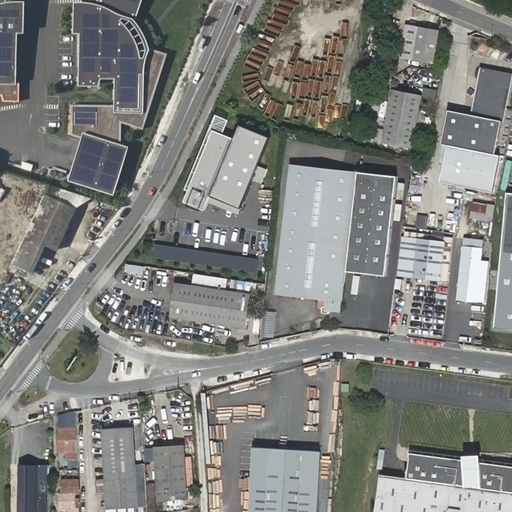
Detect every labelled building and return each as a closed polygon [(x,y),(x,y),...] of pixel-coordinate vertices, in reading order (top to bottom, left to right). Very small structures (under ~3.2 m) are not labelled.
[(132,0),(75,0),(75,9),(70,9),(70,31),(76,31),(75,84),(91,84),(94,76),(112,76),(112,105),(67,104),(67,134),(79,138),(66,179),(109,192),(122,151),(117,149),(117,122),(139,129),(162,52),(141,46),(140,43),(130,48),(119,26),(126,18),(132,0)] [(0,8),(9,7),(17,7),(17,31),(11,31),(10,81),(12,81),(12,33),(19,33),(19,2),(10,1),(3,2),(0,2),(0,8)] [(0,95),(2,102),(17,101),(17,82),(12,81),(10,81),(11,31),(17,31),(17,7),(9,7),(0,8),(0,95)] [(126,18),(119,26),(130,48),(140,43),(126,18)] [(440,30),(406,24),(400,58),(434,64),(440,30)] [(447,108),(441,142),(448,143),(497,153),(503,121),(505,121),(511,84),(511,72),(481,67),(472,112),(447,108)] [(425,88),(423,110),(430,111),(431,102),(435,102),(436,89),(425,88)] [(422,96),(392,91),(382,142),(413,147),(422,96)] [(242,140),(217,129),(186,202),(211,213),(218,197),(247,209),(277,139),(248,127),(242,140)] [(497,153),(448,143),(440,183),(493,194),(502,154),(497,153)] [(399,179),(292,166),(277,296),(327,302),(326,310),(323,310),(322,315),(332,316),(332,313),(342,315),(347,273),(388,278),(399,179)] [(107,199),(109,192),(66,179),(64,185),(107,199)] [(511,192),(507,192),(497,328),(511,328),(511,192)] [(44,246),(55,251),(73,208),(39,194),(10,262),(32,272),(44,246)] [(488,204),(475,202),(474,212),(486,213),(488,204)] [(417,215),(415,228),(425,229),(427,216),(417,215)] [(442,280),(446,243),(446,242),(407,237),(403,276),(442,280)] [(484,239),(464,237),(457,300),(485,304),(490,261),(482,260),(484,239)] [(452,243),(446,243),(442,280),(448,280),(452,243)] [(250,281),(259,282),(260,272),(252,271),(250,281)] [(230,280),(229,288),(252,292),(253,284),(230,280)] [(188,319),(188,285),(177,284),(173,317),(188,319)] [(252,295),(188,285),(188,319),(248,327),(252,295)] [(225,345),(227,327),(215,326),(214,344),(225,345)] [(78,411),(57,417),(58,452),(66,453),(66,467),(80,467),(78,411)] [(107,480),(98,480),(98,492),(106,492),(108,509),(139,506),(133,429),(104,431),(105,439),(107,480)] [(95,480),(98,480),(107,480),(105,439),(92,439),(95,480)] [(316,511),(320,451),(254,447),(250,511),(316,511)] [(189,500),(186,448),(155,450),(159,503),(189,500)] [(404,481),(377,476),(371,511),(511,511),(511,472),(408,457),(404,481)] [(37,511),(38,469),(19,468),(18,511),(37,511)] [(61,493),(61,511),(81,511),(80,481),(64,481),(64,494),(61,493)]
